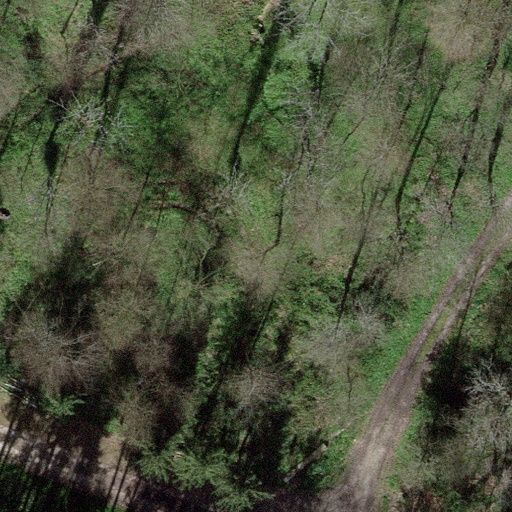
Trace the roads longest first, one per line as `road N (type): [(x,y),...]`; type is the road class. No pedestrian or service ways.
road 1 (track): [(511,205),(425,325),(371,511)]
road 2 (track): [(0,442),(167,511)]
